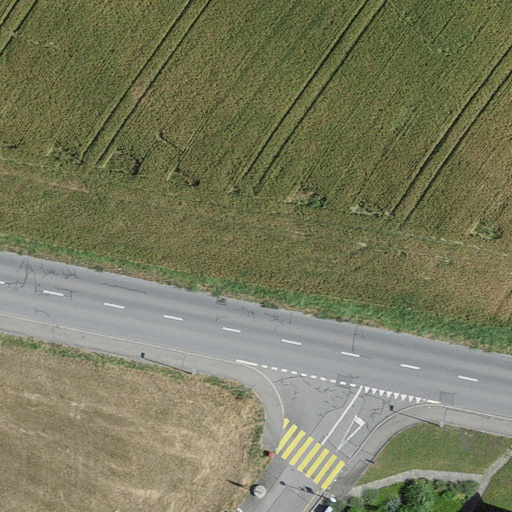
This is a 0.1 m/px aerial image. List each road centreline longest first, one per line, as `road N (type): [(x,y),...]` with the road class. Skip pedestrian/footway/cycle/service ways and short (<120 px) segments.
road 1 (tertiary): [(0,285),(376,364)]
road 2 (residential): [(376,364),(275,511)]
road 3 (tertiary): [(376,364),(511,391)]
